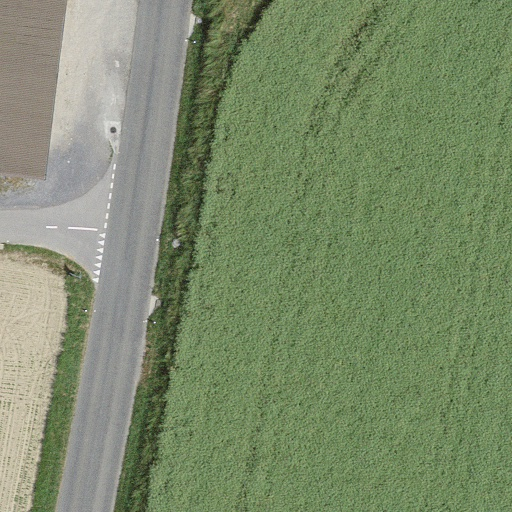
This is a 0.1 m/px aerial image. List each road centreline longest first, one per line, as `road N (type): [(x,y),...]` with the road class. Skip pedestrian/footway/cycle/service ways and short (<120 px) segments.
road 1 (tertiary): [(85,511),(141,222),(167,0)]
road 2 (track): [(0,227),(141,222)]
